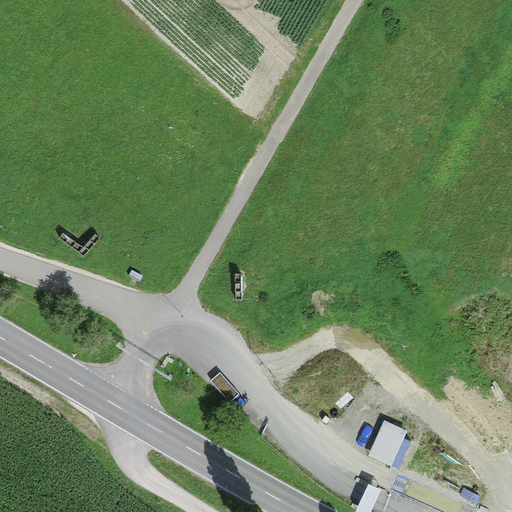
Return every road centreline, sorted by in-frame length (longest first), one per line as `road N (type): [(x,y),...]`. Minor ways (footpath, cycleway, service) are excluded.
road 1 (track): [(344,0),(159,317),(281,434),(343,485),(396,511)]
road 2 (residential): [(0,257),(159,317),(108,396)]
road 3 (secondary): [(311,511),(108,396)]
road 4 (track): [(108,396),(138,466),(206,511)]
road 5 (secondary): [(108,396),(0,335)]
